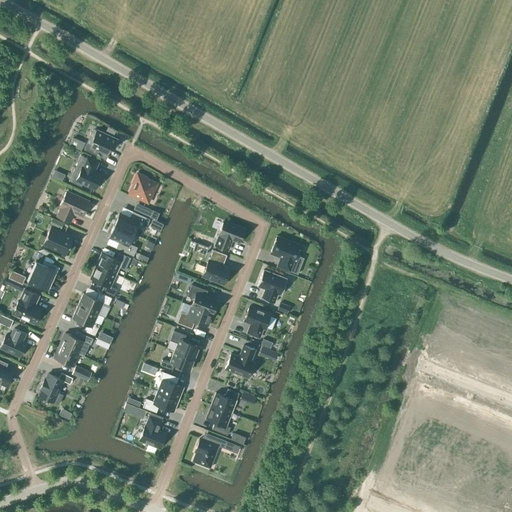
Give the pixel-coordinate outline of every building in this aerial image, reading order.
[(113,149),(117,139),(96,130),(92,139),(93,140),(91,145),(86,144),(83,150),(100,157),(102,153),(107,155),(110,147),(113,149)] [(70,144),(80,149),(83,143),(72,138),(70,144)] [(80,161),(70,182),(80,186),(82,183),(95,189),(101,175),(93,172),(94,168),(95,168),(98,162),(87,158),(84,163),(80,161)] [(146,177),(136,173),(132,183),(134,183),(129,193),(147,202),(155,183),(145,179),(146,177)] [(89,202),(82,199),(66,192),(60,206),(61,207),(57,216),(69,222),(74,212),(83,216),(89,202)] [(118,214),(113,225),(132,233),(137,223),(145,227),(149,219),(132,211),(129,218),(118,214)] [(50,224),(60,228),(62,224),(52,220),(50,224)] [(244,229),(223,221),(218,234),(219,234),(214,246),(227,250),(232,239),(239,242),(244,229)] [(132,233),(113,225),(108,236),(119,240),(116,247),(133,255),(136,247),(128,243),(132,233)] [(73,236),(50,226),(42,245),(65,255),(73,236)] [(300,244),(276,235),(269,253),(280,257),(276,266),(297,274),(303,258),(296,255),(300,244)] [(199,243),(197,250),(206,253),(208,246),(199,243)] [(226,255),(213,250),(209,260),(208,260),(202,275),(223,284),(229,268),(222,265),(226,255)] [(101,252),(95,265),(115,274),(119,267),(125,269),(130,258),(119,252),(116,259),(101,252)] [(42,264),(35,261),(35,262),(37,263),(29,280),(27,279),(27,280),(47,289),(51,280),(53,281),(59,268),(43,261),(42,264)] [(116,289),(110,286),(115,274),(95,265),(90,278),(104,284),(101,291),(113,296),(116,289)] [(286,279),(263,270),(257,286),(264,289),(261,298),(274,303),(277,294),(280,295),(286,279)] [(15,281),(21,284),(24,277),(18,274),(15,281)] [(205,290),(191,284),(187,296),(193,298),(191,305),(212,313),(217,301),(203,296),(205,290)] [(33,306),(38,295),(24,289),(19,300),(18,300),(12,313),(34,323),(40,309),(33,306)] [(83,293),(77,305),(97,314),(103,303),(108,305),(111,297),(98,291),(95,298),(83,293)] [(278,309),(286,313),(288,307),(280,304),(278,309)] [(97,314),(77,305),(72,318),(86,324),(83,331),(94,336),(99,325),(94,322),(97,314)] [(212,313),(191,305),(187,314),(181,311),(176,323),(191,329),(194,321),(207,326),(212,313)] [(249,305),(244,320),(251,323),(247,333),(259,337),(263,327),(265,328),(265,327),(271,329),(276,317),(270,315),(270,313),(249,305)] [(12,320),(0,314),(0,322),(9,326),(12,320)] [(25,333),(14,328),(10,337),(5,335),(0,346),(0,347),(19,356),(25,343),(20,341),(21,338),(22,339),(25,333)] [(185,335),(173,330),(171,336),(178,339),(174,350),(194,358),(199,347),(183,341),(185,335)] [(60,343),(59,345),(78,353),(83,356),(89,344),(90,344),(93,338),(82,333),(80,339),(65,332),(60,342),(59,342),(60,343)] [(261,344),(270,347),(272,343),(263,339),(261,344)] [(78,353),(59,345),(58,347),(57,347),(57,348),(58,348),(54,358),(72,366),(78,353)] [(239,357),(231,354),(225,369),(247,378),(253,362),(250,361),(255,350),(243,345),(239,357)] [(194,358),(174,350),(170,362),(162,359),(160,365),(172,370),(174,364),(190,370),(194,358)] [(7,363),(0,359),(0,382),(6,385),(13,371),(5,367),(7,363)] [(91,372),(75,365),(71,374),(87,381),(91,372)] [(175,376),(161,371),(159,378),(161,379),(157,391),(178,399),(183,387),(176,384),(176,383),(173,382),(175,376)] [(41,390),(38,395),(53,402),(59,404),(63,395),(58,392),(63,381),(70,384),(72,378),(61,373),(58,378),(48,373),(45,379),(44,378),(39,389),(41,390)] [(239,393),(227,388),(225,394),(222,395),(215,392),(210,405),(231,413),(239,393)] [(178,399),(157,391),(153,401),(145,398),(142,407),(156,412),(158,406),(173,412),(178,399)] [(248,394),(243,392),(240,400),(245,402),(248,394)] [(231,413),(210,405),(205,418),(212,421),(214,424),(211,429),(227,435),(230,427),(226,425),(231,413)] [(70,421),(73,415),(63,410),(60,416),(70,421)] [(144,425),(139,439),(159,447),(165,433),(157,430),(161,420),(149,415),(145,425),(144,425)] [(211,442),(200,438),(196,447),(198,447),(193,460),(201,463),(201,464),(210,468),(213,459),(212,459),(217,446),(224,448),(225,445),(227,441),(213,436),(211,442)] [(225,445),(224,448),(230,450),(232,443),(227,441),(225,445)]
